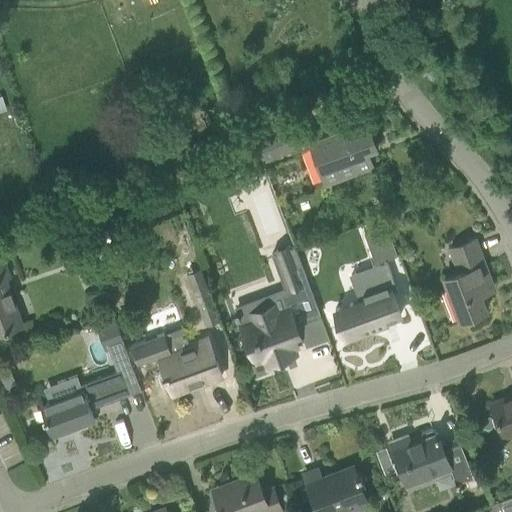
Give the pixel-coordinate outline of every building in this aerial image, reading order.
[(324,183),(352,172),(371,165),(362,140),(370,137),(370,138),(371,137),(365,121),(309,142),(324,183)] [(293,150),(283,127),(254,139),(264,162),(293,150)] [(256,162),(246,166),(251,181),(261,177),(256,162)] [(181,176),(170,180),(174,191),(185,188),(181,176)] [(112,225),(100,230),(103,237),(105,241),(109,239),(112,238),(117,236),(112,225)] [(384,226),(363,234),(374,264),(395,256),(384,226)] [(474,239),(455,246),(449,248),(458,272),(443,277),(459,320),(485,310),(478,292),(492,287),(487,273),(483,275),(479,265),(483,263),(474,239)] [(256,317),(240,323),(249,350),(252,356),(251,356),(253,363),(262,360),(261,360),(263,359),(267,369),(282,363),(281,359),(279,353),(293,348),(297,347),(292,333),(298,331),(296,325),(295,323),(304,320),(305,321),(317,317),(319,316),(293,246),(289,247),(288,246),(274,251),(275,252),(271,254),(283,288),(287,297),(285,298),(287,306),(273,311),(270,303),(269,303),(267,296),(250,302),(253,309),(253,310),(256,317)] [(0,331),(5,330),(22,324),(5,279),(10,277),(1,254),(0,254),(0,331)] [(218,321),(205,283),(200,268),(185,273),(192,292),(183,296),(195,329),(204,326),(218,321)] [(399,315),(383,269),(369,274),(377,295),(350,305),(360,333),(361,335),(385,326),(384,324),(385,324),(384,321),(399,315)] [(123,344),(115,322),(110,309),(93,316),(105,350),(123,344)] [(206,339),(170,352),(163,333),(128,346),(135,365),(151,359),(157,376),(161,374),(162,377),(166,376),(172,392),(162,396),(163,397),(219,376),(221,383),(223,383),(206,339)] [(79,384),(81,390),(40,406),(51,438),(76,429),(77,431),(87,427),(86,425),(95,422),(90,409),(129,394),(120,369),(79,384)] [(13,377),(3,382),(8,392),(18,388),(13,377)] [(490,404),(497,422),(501,433),(511,429),(511,397),(509,398),(508,396),(490,404)] [(404,482),(448,465),(456,485),(471,479),(463,458),(456,440),(441,445),(436,433),(435,433),(434,431),(431,430),(421,433),(420,436),(421,439),(409,443),(406,435),(389,442),(404,482)] [(384,446),(375,450),(385,473),(393,470),(384,446)] [(338,511),(366,502),(362,492),(356,477),(361,475),(360,472),(355,473),(352,465),(320,477),(317,469),(303,474),(317,511),(338,511)] [(239,485),(214,495),(220,511),(281,511),(272,486),(261,491),(254,473),(237,480),(239,485)] [(493,505),(482,509),(483,511),(496,511),(501,510),(498,503),(493,505)]
